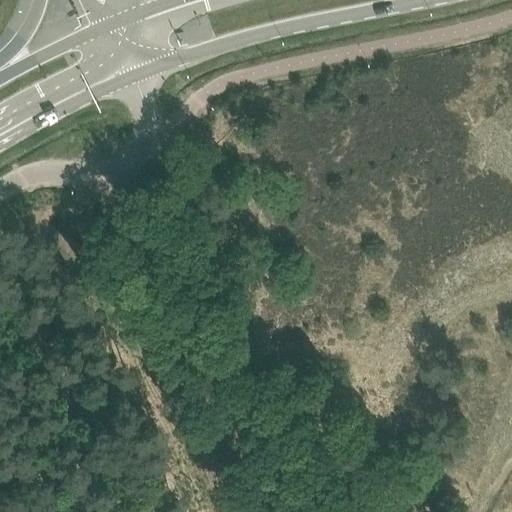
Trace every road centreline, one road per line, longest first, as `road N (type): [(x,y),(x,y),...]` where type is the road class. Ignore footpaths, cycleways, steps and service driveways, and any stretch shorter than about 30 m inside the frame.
road 1 (secondary): [(134,70),(418,0)]
road 2 (unclassified): [(0,190),(41,176),(121,169),(141,154),(147,112),(134,70)]
road 3 (secondary): [(0,129),(134,70)]
